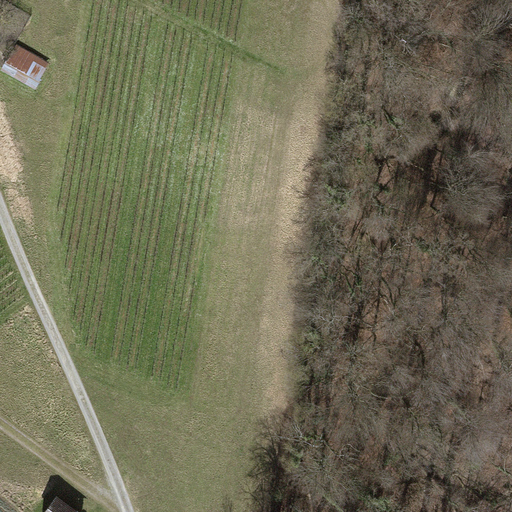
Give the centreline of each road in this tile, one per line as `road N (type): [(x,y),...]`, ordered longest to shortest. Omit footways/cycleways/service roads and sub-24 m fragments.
road 1 (track): [(0,205),(129,511)]
road 2 (track): [(0,422),(105,496),(124,498)]
